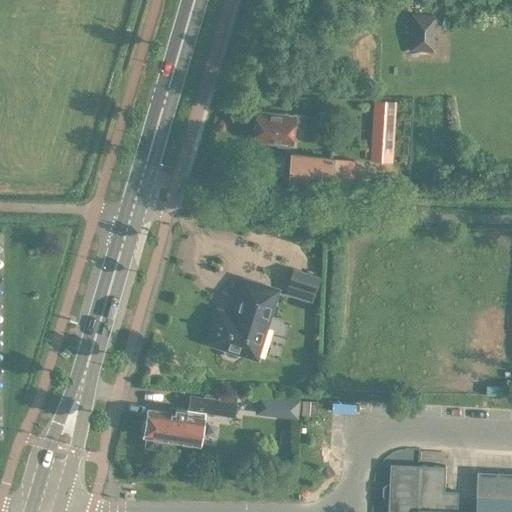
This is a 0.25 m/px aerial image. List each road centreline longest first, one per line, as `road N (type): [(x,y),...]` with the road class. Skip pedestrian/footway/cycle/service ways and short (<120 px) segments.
road 1 (unclassified): [(131,210),(511,218)]
road 2 (primary): [(131,210),(193,0)]
road 3 (unclassified): [(511,440),(379,435),(365,439),(359,453)]
road 4 (primary): [(85,362),(27,511)]
road 5 (primary): [(85,362),(131,210)]
road 6 (primary): [(54,511),(73,450),(85,362)]
